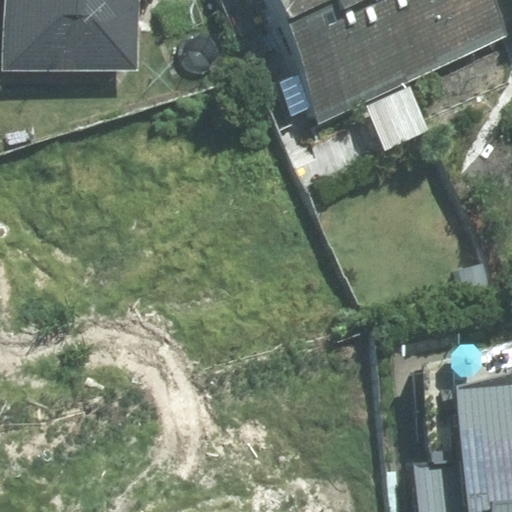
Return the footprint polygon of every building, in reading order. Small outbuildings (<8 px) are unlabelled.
[(125,0),(0,0),(0,73),(126,73),(125,0)] [(244,0),(304,123),(491,34),(474,0),(244,0)] [(511,141),(503,147),(511,162),(511,141)] [(397,471),(400,511),(511,511),(511,475),(476,376),(419,391),(427,469),(397,471)] [(250,511),(244,502),(226,511),(250,511)]
